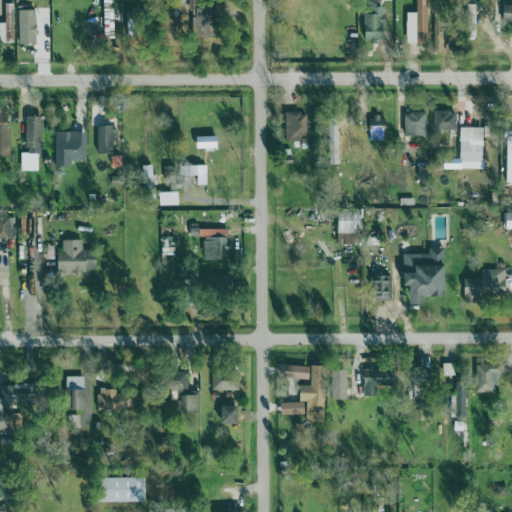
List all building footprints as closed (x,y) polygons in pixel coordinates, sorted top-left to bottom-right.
[(104,0),(106,38),(114,38),(113,0),(104,0)] [(188,0),(189,10),(193,10),(194,38),(218,38),(217,6),(204,7),(204,0),(188,0)] [(408,12),(407,43),(428,43),(428,0),(416,0),(417,12),(408,12)] [(3,4),(13,4),(13,46),(3,45),(3,4)] [(511,5),(504,5),(503,26),(511,25),(511,5)] [(385,8),(365,8),(366,41),(386,41),(385,8)] [(36,10),(19,10),(20,44),(37,44),(36,10)] [(281,111),(302,109),(305,142),(284,144),(281,111)] [(0,110),(0,156),(11,156),(11,111),(0,110)] [(405,112),(404,136),(427,137),(427,113),(405,112)] [(457,130),(457,112),(434,112),(435,130),(457,130)] [(20,115),(37,114),(40,145),(23,147),(20,115)] [(371,117),(370,141),(386,141),(386,118),(371,117)] [(52,128),(80,126),(82,163),(55,165),(52,128)] [(483,169),(484,128),(461,127),(460,169),(483,169)] [(99,130),(112,131),(111,153),(98,152),(99,130)] [(198,149),(219,148),(218,136),(197,137),(198,149)] [(207,165),(195,166),(196,185),(207,185),(207,165)] [(179,192),(161,192),(161,206),(179,206),(179,192)] [(360,211),(339,210),(338,245),(359,245),(360,211)] [(0,215),(11,215),(12,241),(0,241),(0,215)] [(196,228),(227,229),(226,264),(195,263),(196,228)] [(160,237),(176,238),(176,260),(160,260),(160,237)] [(54,241),(90,238),(93,272),(57,274),(54,241)] [(447,298),(446,249),(430,249),(430,254),(403,254),(404,286),(413,286),(413,306),(427,306),(427,298),(447,298)] [(507,270),(482,269),(482,279),(465,279),(464,298),(506,299),(507,270)] [(374,277),(375,300),(392,300),(391,276),(374,277)] [(211,389),(237,388),(236,362),(210,364),(211,389)] [(299,364),(328,364),(323,410),(300,414),(299,364)] [(360,366),(382,365),(383,396),(360,396),(360,366)] [(311,379),(311,366),(283,366),(283,379),(311,379)] [(473,367),(503,366),(504,392),(474,393),(473,367)] [(332,399),(347,399),(347,370),(332,370),(332,399)] [(63,380),(79,378),(82,412),(67,413),(63,380)] [(452,394),(451,415),(466,415),(467,383),(457,383),(457,394),(452,394)] [(44,405),(43,384),(1,385),(2,403),(27,403),(27,405),(44,405)] [(98,389),(131,388),(131,409),(98,409),(98,389)] [(175,392),(196,391),(197,414),(176,415),(175,392)] [(218,397),(236,397),(236,424),(218,425),(218,397)] [(92,476),(141,476),(141,502),(92,502),(92,476)] [(0,488),(0,497),(8,498),(9,482),(0,482),(0,488)] [(493,486),(505,485),(506,497),(494,498),(493,486)]
